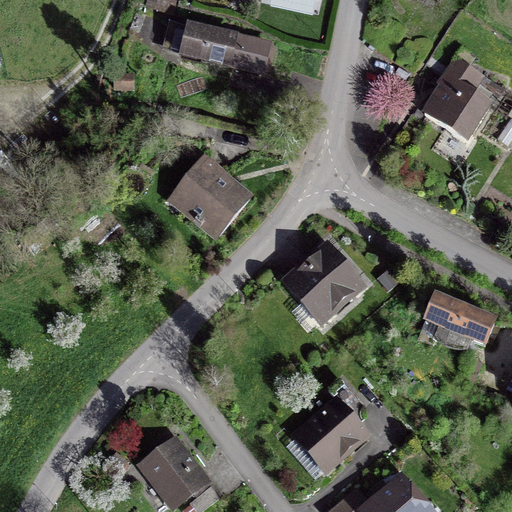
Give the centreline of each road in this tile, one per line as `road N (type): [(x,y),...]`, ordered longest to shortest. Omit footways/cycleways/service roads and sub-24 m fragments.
road 1 (residential): [(318,176),(161,344)]
road 2 (residential): [(318,176),(511,267)]
road 3 (residential): [(161,344),(282,511)]
road 4 (residential): [(161,344),(115,389),(70,453),(44,511)]
road 5 (residential): [(354,0),(318,176)]
